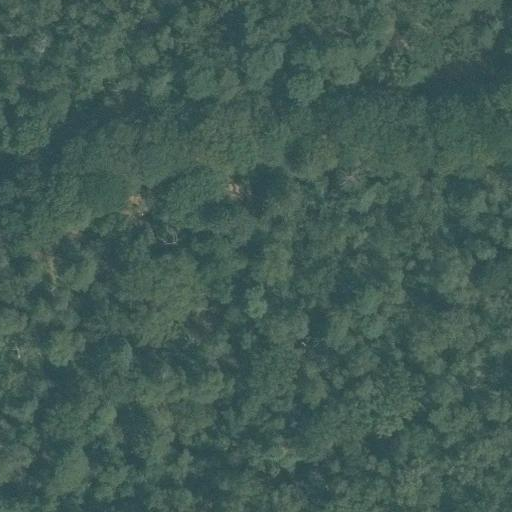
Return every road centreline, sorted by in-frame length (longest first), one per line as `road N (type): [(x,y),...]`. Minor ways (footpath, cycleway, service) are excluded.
road 1 (track): [(0,213),(70,173),(181,135),(270,125),(447,125),(511,103)]
road 2 (track): [(205,511),(511,376)]
